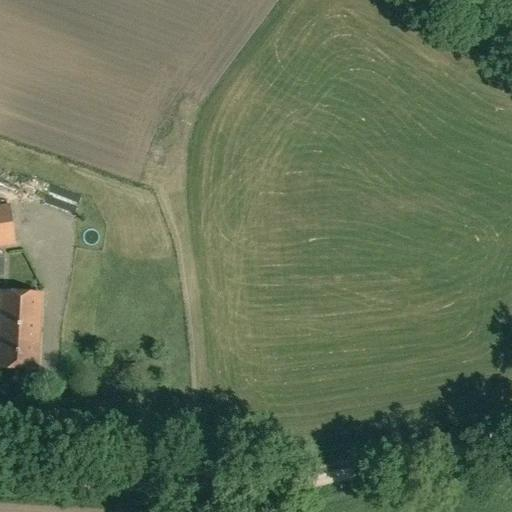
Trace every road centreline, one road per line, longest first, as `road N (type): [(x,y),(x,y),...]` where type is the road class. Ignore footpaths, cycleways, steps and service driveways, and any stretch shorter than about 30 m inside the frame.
road 1 (unclassified): [(304,482),(208,490),(0,479)]
road 2 (track): [(511,440),(304,482)]
